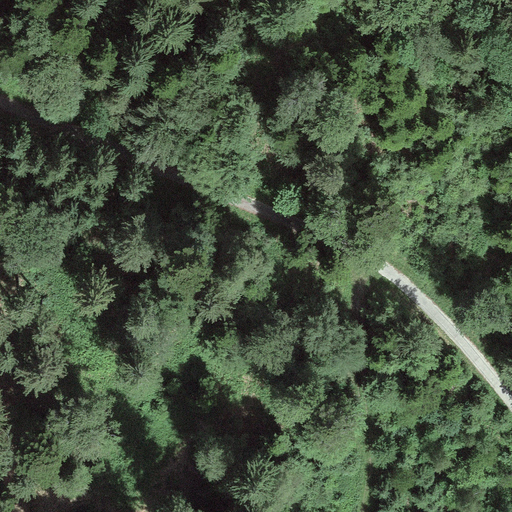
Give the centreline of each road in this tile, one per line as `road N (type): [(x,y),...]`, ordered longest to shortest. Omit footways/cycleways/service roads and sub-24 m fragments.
road 1 (track): [(0,104),(363,256),(469,345),(511,398)]
road 2 (track): [(365,511),(374,489),(351,291),(363,256)]
